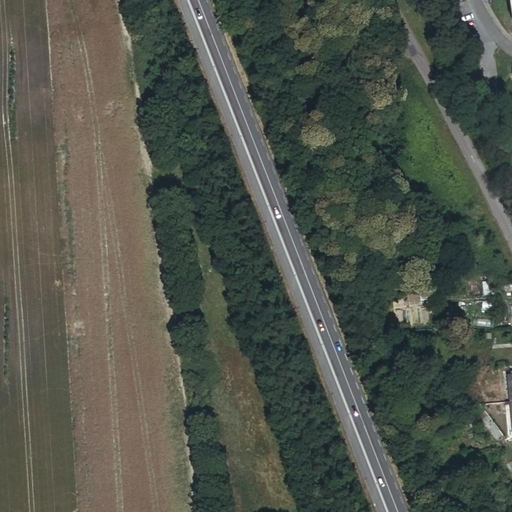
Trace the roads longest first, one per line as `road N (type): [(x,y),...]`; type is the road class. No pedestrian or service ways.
road 1 (secondary): [(398,511),(197,0)]
road 2 (residential): [(389,0),(511,233)]
